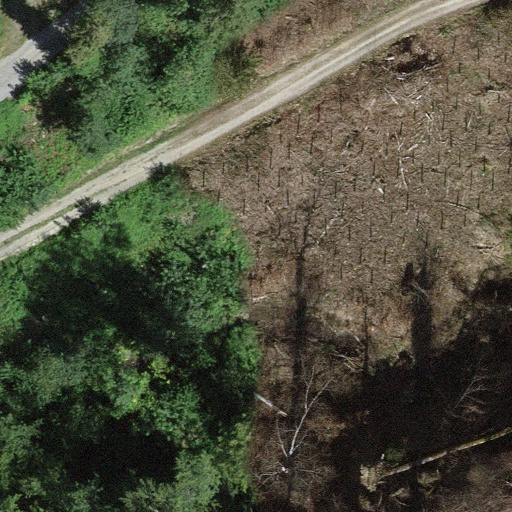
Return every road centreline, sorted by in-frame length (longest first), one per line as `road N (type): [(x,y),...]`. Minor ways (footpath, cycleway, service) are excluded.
road 1 (track): [(442,0),(0,245)]
road 2 (track): [(112,0),(0,85)]
